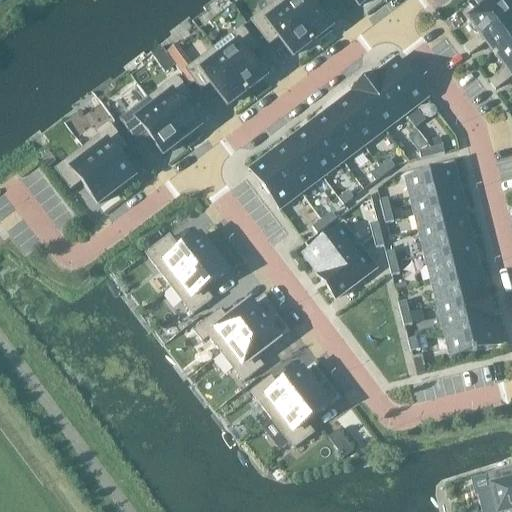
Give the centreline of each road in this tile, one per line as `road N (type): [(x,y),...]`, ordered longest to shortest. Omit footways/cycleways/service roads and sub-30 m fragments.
road 1 (residential): [(511,391),(389,420),(199,169)]
road 2 (residential): [(511,283),(477,138),(393,21)]
road 3 (residential): [(8,183),(71,258),(199,169)]
road 4 (residential): [(199,169),(393,21)]
